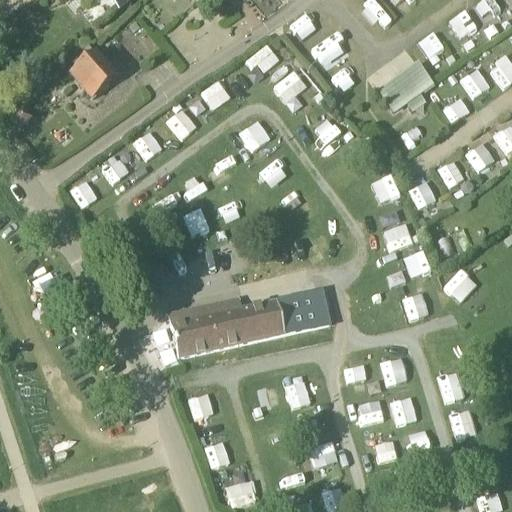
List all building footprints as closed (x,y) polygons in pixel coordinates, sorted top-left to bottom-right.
[(108,0),(118,11),(130,0),(108,0)] [(193,0),(197,4),(198,3),(202,8),(209,8),(218,0),(193,0)] [(392,0),(398,11),(415,2),(414,0),(392,0)] [(490,0),(485,0),(476,6),(485,19),(498,11),(490,0)] [(460,41),(477,31),(467,15),(450,25),(460,41)] [(435,37),(410,52),(421,69),(446,55),(435,37)] [(309,50),(322,67),(337,56),(325,39),(309,50)] [(92,57),(87,51),(71,66),(76,72),(70,77),(93,102),(116,82),(93,57),(92,57)] [(274,53),(259,65),(273,83),(289,71),(274,53)] [(254,56),(243,63),(250,73),(261,66),(254,56)] [(501,90),(511,82),(511,71),(505,61),(489,73),(501,90)] [(432,88),(418,68),(378,96),(393,117),(432,88)] [(301,74),(283,87),(300,110),(318,98),(301,74)] [(475,105),(493,94),(480,75),(463,86),(475,105)] [(459,94),(439,106),(450,124),(470,112),(459,94)] [(330,114),(312,121),(322,143),(339,136),(330,114)] [(29,124),(22,116),(13,123),(20,132),(29,124)] [(246,134),(258,147),(271,136),(259,122),(246,134)] [(406,151),(421,140),(409,123),(393,134),(406,151)] [(116,180),(133,168),(119,150),(103,162),(116,180)] [(474,154),(467,160),(479,175),(486,169),(474,154)] [(448,189),(464,179),(455,164),(438,175),(448,189)] [(79,206),(97,191),(84,175),(66,190),(79,206)] [(377,209),(397,197),(385,177),(365,188),(377,209)] [(422,211),(436,204),(426,185),(412,193),(422,211)] [(315,188),(297,197),(307,219),(326,211),(315,188)] [(142,203),(147,219),(175,210),(170,193),(142,203)] [(381,231),(396,225),(392,214),(377,220),(381,231)] [(405,226),(383,236),(393,255),(414,245),(405,226)] [(321,233),(326,252),(344,248),(340,229),(321,233)] [(423,253),(402,258),(407,280),(428,275),(423,253)] [(453,277),(467,305),(490,294),(476,266),(453,277)] [(386,284),(391,295),(406,288),(402,277),(386,284)] [(316,297),(170,330),(177,363),(283,339),(284,343),(324,335),(316,297)] [(385,392),(404,387),(399,371),(380,376),(385,392)] [(291,411),(311,405),(305,381),(284,386),(291,411)] [(264,412),(284,409),(282,390),(262,393),(264,412)] [(193,425),(212,420),(206,399),(187,404),(193,425)] [(392,432),(414,426),(407,403),(386,409),(392,432)] [(308,446),(320,441),(312,422),(300,427),(308,446)] [(376,458),(395,453),(390,433),(371,438),(376,458)] [(211,476),(231,470),(224,448),(204,455),(211,476)] [(279,488),(302,474),(298,467),(275,481),(279,488)]
